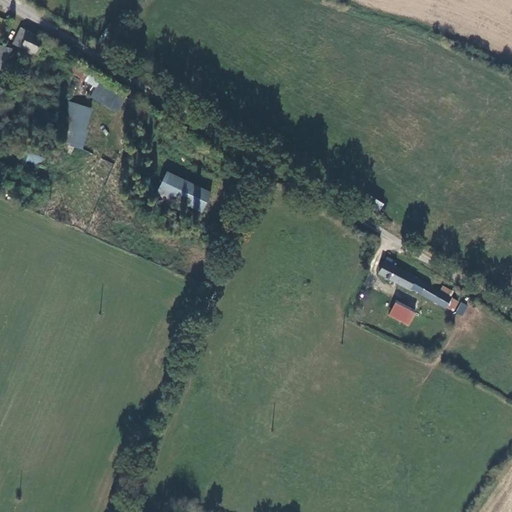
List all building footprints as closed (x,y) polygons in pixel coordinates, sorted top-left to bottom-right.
[(43,40),(22,28),(13,43),(34,55),(43,40)] [(0,63),(1,64),(0,71),(0,76),(7,79),(13,49),(3,47),(0,61),(0,63)] [(96,78),(71,63),(66,71),(91,87),(96,78)] [(91,97),(117,111),(126,94),(100,80),(91,97)] [(92,108),(68,102),(57,141),(82,149),(88,131),(85,130),(92,108)] [(28,152),(22,169),(40,175),(45,158),(28,152)] [(211,191),(166,172),(153,201),(179,212),(181,206),(201,215),(211,191)] [(410,288),(446,308),(452,297),(395,265),(397,261),(387,256),(378,273),(408,290),(410,288)] [(409,325),(415,313),(393,302),(388,313),(409,325)] [(460,302),(455,313),(462,316),(467,305),(460,302)]
